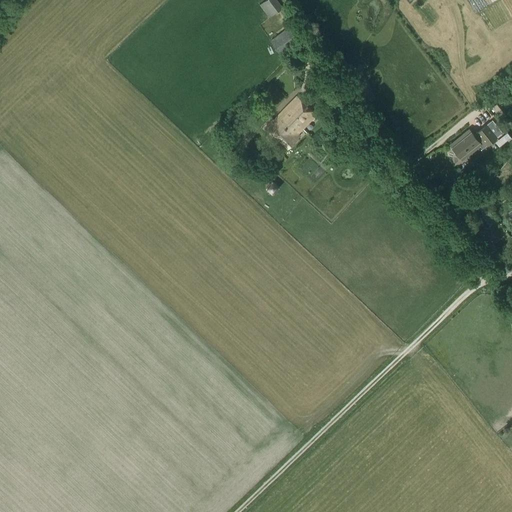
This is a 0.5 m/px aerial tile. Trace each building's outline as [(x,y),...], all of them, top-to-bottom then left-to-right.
[(269,18),(274,14),(282,8),(276,0),(266,0),(259,5),(269,18)] [(280,53),(298,41),(288,28),(271,40),(280,53)] [(361,105),(373,100),(358,67),(347,71),(361,105)] [(298,134),(316,115),(297,96),(274,120),(273,119),(266,127),(288,147),(299,136),(298,134)] [(499,117),(503,114),(496,104),(492,107),(499,117)] [(468,129),(449,144),(461,159),(479,145),(482,149),(502,132),(492,119),(473,135),(468,129)] [(500,146),(511,137),(507,132),(496,141),(500,146)] [(272,194),(279,187),(271,180),(265,187),(272,194)] [(469,206),(480,195),(472,187),(461,198),(469,206)] [(479,199),(473,204),(480,212),(480,213),(491,226),(487,229),(485,227),(478,233),(489,246),(501,236),(510,247),(511,245),(511,238),(497,221),(479,199)]
